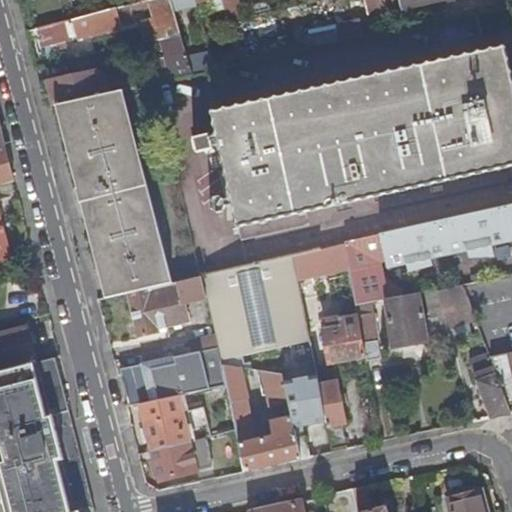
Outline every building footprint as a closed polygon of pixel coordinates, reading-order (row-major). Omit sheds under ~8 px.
[(89,15),(85,0),(72,0),(77,18),(89,15)] [(77,18),(72,19),(76,32),(88,29),(89,36),(123,27),(119,14),(127,12),(152,5),(156,24),(144,27),(148,42),(161,38),(181,34),(173,6),(170,0),(146,0),(126,5),(89,15),(77,18)] [(243,17),(238,0),(222,0),(229,20),(243,17)] [(365,0),(367,9),(393,3),(394,10),(439,0),(365,0)] [(130,25),(127,12),(119,14),(123,27),(130,25)] [(307,48),(362,36),(358,18),(303,30),(307,48)] [(188,58),(181,34),(161,38),(172,78),(192,73),(188,58)] [(511,87),(503,45),(210,110),(236,225),(237,225),(240,238),(506,179),(503,165),(511,162),(511,87)] [(212,52),(188,58),(192,73),(216,68),(212,52)] [(57,103),(103,93),(98,70),(49,80),(51,86),(55,104),(57,103)] [(166,256),(124,89),(103,93),(57,103),(78,187),(76,187),(84,218),(85,218),(105,298),(128,292),(172,283),(166,256)] [(10,163),(5,145),(0,145),(0,185),(14,181),(10,163)] [(511,206),(343,244),(348,269),(350,277),(353,297),(355,306),(371,303),(384,301),(390,300),(385,270),(409,264),(410,270),(435,264),(433,259),(472,250),(474,256),(499,255),(497,245),(511,241),(511,206)] [(0,258),(10,256),(1,223),(0,223),(0,258)] [(348,269),(343,244),(293,255),(299,286),(311,283),(310,277),(348,269)] [(299,286),(293,255),(201,276),(207,298),(211,318),(215,336),(222,366),(240,368),(248,370),(246,355),(277,348),(279,360),(290,358),(287,346),(310,341),(299,286)] [(207,298),(201,276),(172,283),(128,292),(137,338),(161,333),(160,329),(187,323),(183,304),(207,298)] [(353,297),(350,277),(341,278),(338,284),(340,296),(345,298),(353,297)] [(436,290),(446,325),(474,318),(469,305),(461,285),(436,290)] [(446,325),(436,290),(426,293),(435,337),(449,335),(446,325)] [(421,293),(390,300),(384,301),(392,344),(430,337),(421,293)] [(355,306),(357,315),(373,312),(371,303),(355,306)] [(357,315),(357,316),(365,360),(381,357),(373,312),(357,315)] [(358,366),(366,365),(365,360),(357,316),(336,320),(336,317),(322,320),(329,362),(357,357),(358,366)] [(0,371),(36,361),(27,327),(0,334),(0,371)] [(122,368),(130,406),(227,387),(222,366),(215,336),(206,338),(189,341),(192,352),(174,356),(176,363),(152,368),(151,361),(122,368)] [(511,402),(511,351),(489,357),(506,404),(511,402)] [(491,419),(510,414),(506,404),(489,357),(487,354),(469,362),(491,419)] [(60,380),(54,357),(36,361),(0,371),(0,511),(78,511),(79,511),(83,510),(84,511),(90,510),(91,511),(94,511),(93,505),(80,457),(71,422),(60,380)] [(270,466),(309,458),(304,434),(296,436),(288,402),(282,375),(263,372),(270,407),(276,406),(278,420),(271,421),(274,435),(255,439),(251,423),(250,424),(245,399),(247,399),(240,368),(222,366),(227,387),(231,407),(236,429),(245,472),(270,466)] [(333,452),(347,449),(342,425),(346,424),(337,381),(319,385),(322,401),(333,452)] [(317,456),(307,404),(305,399),(288,402),(296,436),(304,434),(309,458),(317,456)] [(322,401),(307,404),(317,456),(333,452),(322,401)] [(206,437),(236,429),(231,407),(219,411),(221,424),(206,428),(205,423),(185,428),(181,412),(145,422),(153,450),(206,437)] [(206,437),(153,450),(160,479),(213,466),(206,437)] [(389,481),(353,489),(359,511),(389,511),(387,506),(373,509),(369,495),(399,487),(397,479),(389,481)] [(359,511),(353,489),(323,495),(327,511),(359,511)] [(446,499),(449,511),(483,511),(477,491),(446,499)] [(306,511),(304,499),(303,499),(251,511),(250,511),(306,511)]
